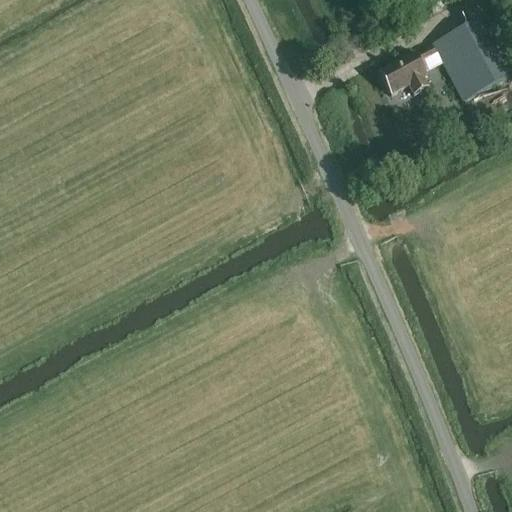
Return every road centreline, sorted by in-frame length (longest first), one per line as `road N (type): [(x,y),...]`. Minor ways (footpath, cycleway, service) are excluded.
road 1 (unclassified): [(466,511),(420,380),(250,0)]
road 2 (track): [(453,217),(357,239),(314,274)]
